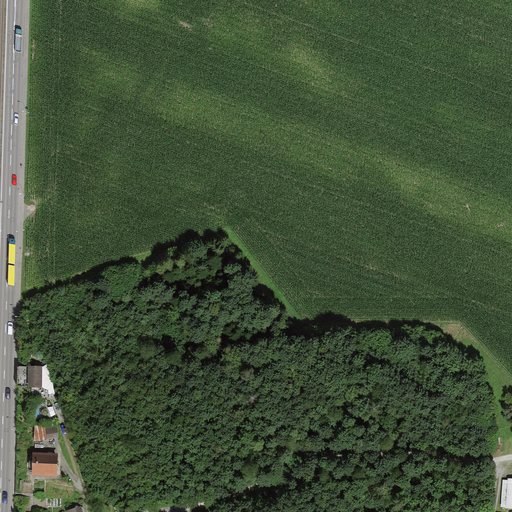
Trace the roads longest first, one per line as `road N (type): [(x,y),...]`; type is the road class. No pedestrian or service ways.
road 1 (primary): [(0,459),(15,0)]
road 2 (track): [(150,511),(200,506),(357,460),(497,458)]
